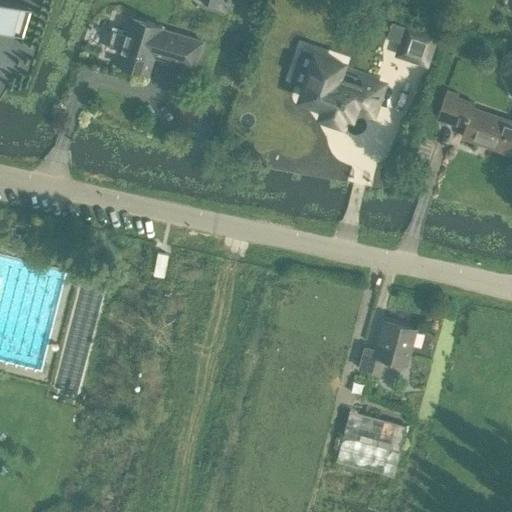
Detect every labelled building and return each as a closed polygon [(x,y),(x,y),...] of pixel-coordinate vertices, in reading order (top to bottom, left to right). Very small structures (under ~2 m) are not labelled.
[(0,0),(0,28),(23,35),(31,8),(30,7),(30,6),(10,0),(9,0),(9,1),(4,0),(0,0)] [(202,40),(161,28),(162,25),(129,15),(124,31),(113,28),(107,45),(119,49),(115,63),(148,73),(153,55),(194,67),(202,40)] [(391,20),(386,37),(401,42),(398,53),(425,62),(435,35),(391,20)] [(316,54),(301,97),(324,105),(321,115),(340,121),(344,112),(351,114),(353,108),(369,113),(374,97),(378,98),(383,83),(340,69),(342,62),(316,54)] [(511,120),(473,107),(474,103),(445,93),(437,117),(465,127),(462,136),(511,153),(511,120)] [(164,277),(168,254),(158,252),(154,275),(164,277)] [(406,363),(415,329),(384,320),(376,350),(364,346),(358,368),(372,371),(376,355),(406,363)] [(406,425),(349,409),(335,458),(392,474),(406,425)]
